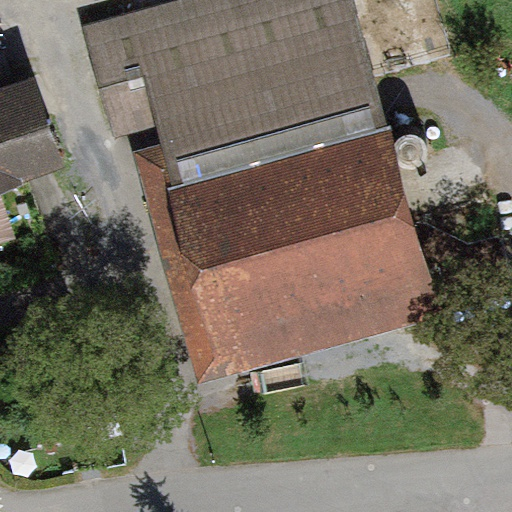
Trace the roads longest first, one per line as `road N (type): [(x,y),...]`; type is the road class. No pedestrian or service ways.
road 1 (residential): [(12,511),(511,468)]
road 2 (unknown): [(20,0),(39,24),(91,202),(92,239),(59,278),(0,312)]
